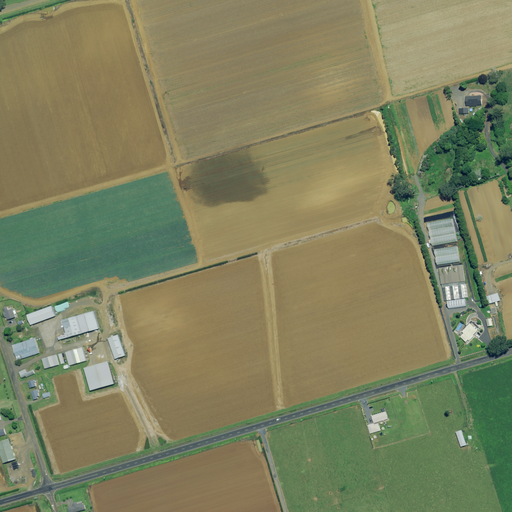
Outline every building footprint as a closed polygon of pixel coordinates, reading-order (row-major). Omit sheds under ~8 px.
[(482,105),(482,96),(466,96),(467,106),(470,105),(470,106),(477,106),(477,105),(482,105)] [(457,242),(453,219),(428,223),(432,246),(457,242)] [(460,262),(457,247),(435,250),(437,265),(460,262)] [(466,281),(463,265),(439,268),(442,284),(466,281)] [(458,285),(458,283),(449,284),(450,286),(443,287),(444,301),(448,300),(449,309),(467,307),(466,298),(469,298),(467,284),(458,285)] [(52,306),(26,316),(30,326),(56,317),(52,306)] [(7,307),(3,308),(6,320),(15,317),(12,309),(8,311),(7,307)] [(56,336),(57,340),(99,328),(95,312),(62,321),(66,334),(56,336)] [(478,331),(471,324),(463,332),(465,333),(461,337),(467,342),(469,339),(470,340),(478,331)] [(118,336),(107,340),(114,358),(125,354),(118,336)] [(34,337),(13,344),(17,358),(38,351),(34,337)] [(84,348),(66,353),(69,365),(88,360),(84,348)] [(55,354),(41,359),(45,369),(58,365),(55,354)] [(110,361),(84,367),(90,391),(116,384),(110,361)] [(25,370),(19,372),(22,378),(26,377),(27,379),(36,375),(34,370),(26,374),(25,370)] [(38,390),(31,393),(33,400),(38,399),(37,397),(40,396),(38,390)] [(389,419),(387,412),(372,416),(374,423),(389,419)] [(381,431),(379,423),(375,425),(374,424),(368,425),(370,434),(381,431)] [(467,445),(463,430),(457,432),(461,447),(467,445)] [(21,431),(9,435),(12,444),(24,441),(21,431)] [(8,438),(0,441),(0,456),(2,463),(15,459),(8,438)] [(78,504),(77,502),(73,503),(74,506),(68,508),(68,511),(76,511),(86,509),(85,505),(84,505),(83,503),(78,504)]
